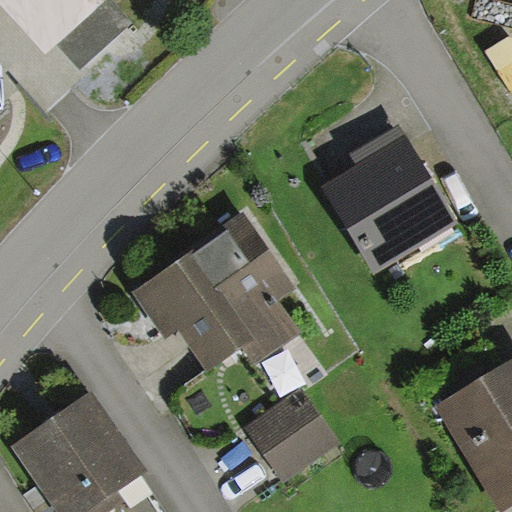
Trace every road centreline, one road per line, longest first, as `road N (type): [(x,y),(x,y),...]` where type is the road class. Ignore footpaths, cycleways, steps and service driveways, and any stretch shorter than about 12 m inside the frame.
road 1 (residential): [(14,259),(278,0)]
road 2 (residential): [(14,259),(195,511)]
road 3 (residential): [(378,0),(511,210)]
